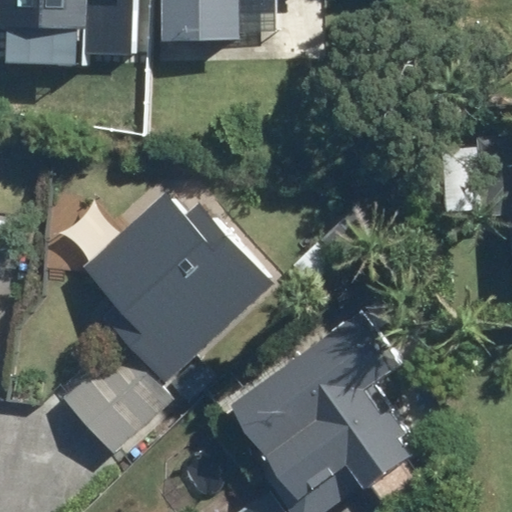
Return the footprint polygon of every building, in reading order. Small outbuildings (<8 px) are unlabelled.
[(10,0),(9,54),(105,56),(106,0),(10,0)] [(164,0),(164,41),(256,42),(256,0),(164,0)] [(511,135),(477,139),(484,216),(511,213),(511,135)] [(174,383),(284,281),(205,199),(191,212),(171,192),(89,269),(120,301),(107,313),(131,339),(68,398),(122,454),(185,395),(174,383)] [(389,502),(438,466),(377,387),(412,361),(368,303),(222,413),(297,511),(329,511),(372,480),(389,502)]
